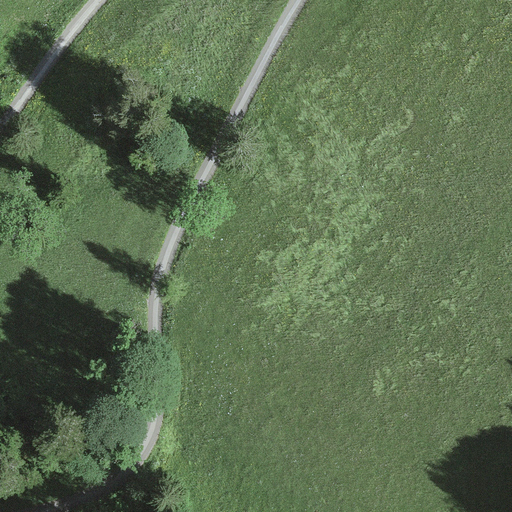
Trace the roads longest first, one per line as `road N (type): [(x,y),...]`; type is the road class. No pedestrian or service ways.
road 1 (unclassified): [(299,0),(168,254),(153,307),(157,419),(143,453),(97,495),(49,511)]
road 2 (unclassified): [(100,0),(0,136)]
